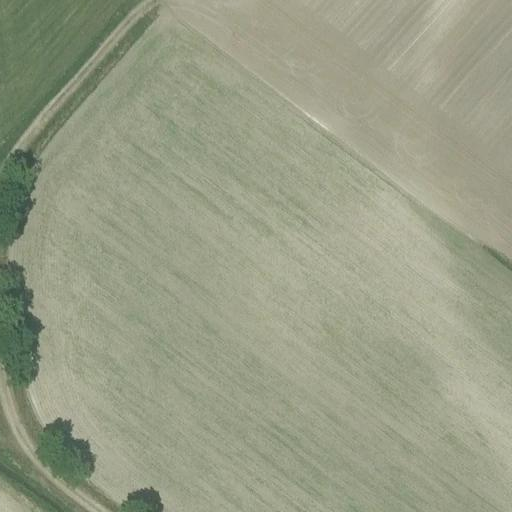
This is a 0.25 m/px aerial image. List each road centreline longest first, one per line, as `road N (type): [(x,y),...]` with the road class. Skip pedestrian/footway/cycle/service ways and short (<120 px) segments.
road 1 (track): [(0,175),(145,2)]
road 2 (track): [(98,511),(36,459),(17,432),(0,379)]
